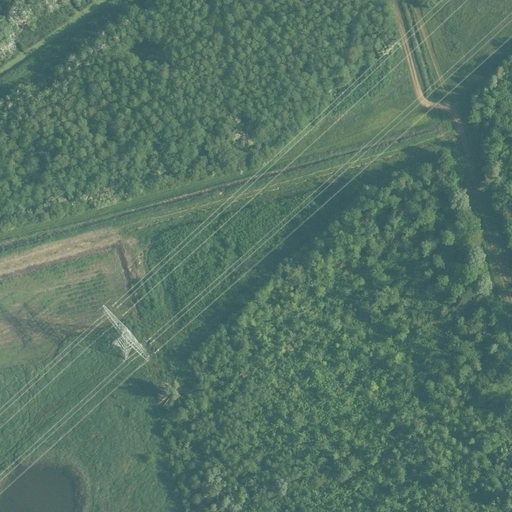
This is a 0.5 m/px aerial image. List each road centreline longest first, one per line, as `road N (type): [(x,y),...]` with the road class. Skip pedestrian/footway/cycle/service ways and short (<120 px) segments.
road 1 (track): [(511,304),(452,111),(419,96),(391,0)]
road 2 (track): [(0,88),(127,0)]
